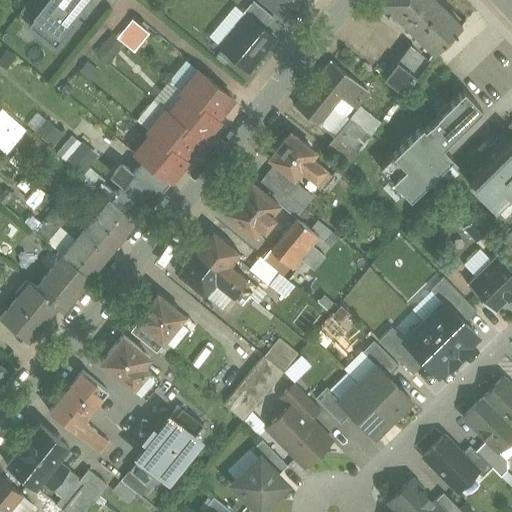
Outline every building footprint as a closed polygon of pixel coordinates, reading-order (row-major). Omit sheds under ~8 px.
[(38,0),(32,7),(56,27),(77,0),(38,0)] [(273,13),(257,0),(250,0),(243,9),(247,13),(248,12),(264,25),(273,13)] [(291,0),(266,0),(281,12),(291,0)] [(461,21),(440,0),(388,0),(433,48),(461,21)] [(264,25),(248,12),(247,13),(221,43),(247,65),(274,33),(264,25)] [(149,30),(132,16),(117,34),(134,48),(149,30)] [(110,29),(94,47),(107,58),(123,40),(110,29)] [(411,42),(385,76),(403,91),(430,56),(411,42)] [(232,94),(187,57),(170,78),(184,90),(185,89),(215,114),(216,114),(232,94)] [(331,58),(296,101),(331,129),(353,102),(355,104),(369,87),(331,58)] [(481,102),(463,83),(374,163),(405,197),(452,155),(439,140),(481,102)] [(215,114),(185,89),(184,90),(169,109),(199,134),(199,135),(202,137),(219,116),(216,114),(215,114)] [(199,134),(169,109),(160,101),(159,102),(165,107),(149,127),(152,130),(152,129),(183,154),(199,135),(199,134)] [(2,106),(0,108),(0,145),(6,150),(25,125),(2,106)] [(351,115),(335,134),(347,144),(363,124),(351,115)] [(511,127),(464,170),(495,204),(508,191),(511,194),(511,127)] [(315,148),(291,128),(270,154),(276,158),(295,174),(303,165),(317,177),(327,165),(312,153),(315,148)] [(183,154),(152,129),(152,130),(135,150),(144,157),(144,156),(169,177),(186,156),(183,154)] [(347,144),(335,134),(327,144),(349,163),(357,152),(347,144)] [(68,158),(84,167),(96,146),(79,137),(68,158)] [(144,157),(134,169),(126,163),(125,162),(123,162),(121,162),(120,164),(115,169),(115,170),(114,172),(115,175),(123,182),(117,190),(110,194),(136,216),(137,216),(169,177),(144,156),(144,157)] [(295,174),(276,158),(265,172),(286,189),(288,191),(299,178),(295,174)] [(327,165),(317,177),(324,182),(334,171),(327,165)] [(286,189),(265,172),(257,181),(278,199),(286,189)] [(250,176),(225,207),(253,230),(260,221),(264,224),(274,211),(271,208),(278,199),(257,181),(250,176)] [(114,188),(103,180),(99,185),(110,194),(117,190),(116,189),(116,188),(115,187),(114,188)] [(136,216),(110,194),(102,205),(86,223),(113,244),(136,216)] [(488,226),(474,212),(463,223),(477,238),(488,226)] [(296,214),(271,245),(292,263),(292,262),(293,263),(303,251),(302,250),(318,231),(296,214)] [(86,223),(78,216),(69,226),(78,233),(64,251),(89,272),(90,272),(113,244),(86,223)] [(240,249),(211,224),(193,245),(240,284),(247,275),(230,261),(240,249)] [(57,237),(47,229),(43,234),(53,242),(57,237)] [(49,262),(63,247),(56,241),(43,257),(49,262)] [(240,284),(193,245),(176,267),(205,291),(216,278),(233,292),(240,284)] [(511,289),(511,263),(498,248),(466,279),(494,307),(511,289)] [(89,272),(64,251),(37,283),(57,300),(63,305),(89,272)] [(279,268),(260,252),(249,265),(269,280),(279,268)] [(476,307),(443,273),(430,285),(442,297),(443,297),(464,318),(476,307)] [(256,283),(247,275),(240,284),(249,291),(256,283)] [(37,283),(30,278),(1,315),(27,336),(57,300),(37,283)] [(249,291),(240,284),(233,292),(242,300),(249,291)] [(158,289),(136,315),(137,316),(130,324),(156,344),(162,337),(163,338),(184,311),(158,289)] [(464,318),(443,297),(442,297),(423,316),(460,354),(470,343),(467,340),(477,331),(464,318)] [(460,354),(423,316),(404,335),(403,336),(424,358),(437,370),(446,361),(449,364),(460,354)] [(424,358),(403,336),(404,335),(392,323),(379,336),(412,370),(424,358)] [(124,332),(102,357),(134,383),(148,366),(146,365),(151,358),(147,355),(149,352),(124,332)] [(296,349),(278,334),(265,349),(284,364),(296,349)] [(399,362),(374,336),(362,348),(375,360),(375,359),(388,372),(399,362)] [(262,350),(222,399),(243,416),(284,368),(262,350)] [(388,372),(375,359),(375,360),(357,378),(393,414),(411,396),(388,372)] [(109,388),(83,366),(49,407),(89,439),(98,427),(85,417),(109,388)] [(511,383),(502,373),(483,392),(511,421),(511,383)] [(393,414),(357,378),(339,395),(338,396),(351,409),(374,432),(393,414)] [(320,404),(294,379),(280,392),(289,401),(293,397),(310,414),(320,404)] [(339,395),(327,383),(315,394),(341,419),(351,409),(338,396),(339,395)] [(511,430),(511,421),(483,392),(464,411),(487,434),(498,445),(511,430)] [(310,414),(293,397),(289,401),(267,423),(305,462),(331,436),(310,414)] [(181,403),(170,416),(192,432),(202,420),(181,403)] [(145,438),(136,450),(139,452),(157,466),(168,475),(198,437),(192,432),(170,416),(166,412),(155,426),(152,424),(143,436),(145,438)] [(40,419),(7,460),(35,483),(42,474),(55,486),(71,466),(57,455),(61,450),(65,453),(72,445),(68,442),(40,419)] [(462,450),(443,431),(423,451),(457,485),(476,466),(477,465),(462,450)] [(498,445),(487,434),(475,446),(491,463),(501,472),(507,466),(506,454),(498,445)] [(287,461),(262,435),(251,446),(259,454),(260,453),(277,471),(287,461)] [(475,446),(470,441),(462,450),(477,465),(476,466),(482,472),(491,463),(475,446)] [(157,466),(139,452),(128,465),(146,480),(146,479),(157,466)] [(259,454),(233,479),(259,505),(285,479),(277,471),(260,453),(259,454)] [(91,465),(82,475),(71,466),(55,486),(63,492),(56,500),(70,511),(80,511),(108,479),(91,465)] [(146,480),(128,465),(120,475),(139,491),(148,481),(146,479),(146,480)] [(0,471),(0,511),(4,511),(23,490),(0,471)] [(445,511),(432,498),(410,476),(390,496),(402,509),(399,511),(445,511)] [(466,511),(443,488),(432,498),(445,511),(466,511)] [(237,511),(213,493),(202,506),(208,510),(209,510),(211,511),(237,511)]
